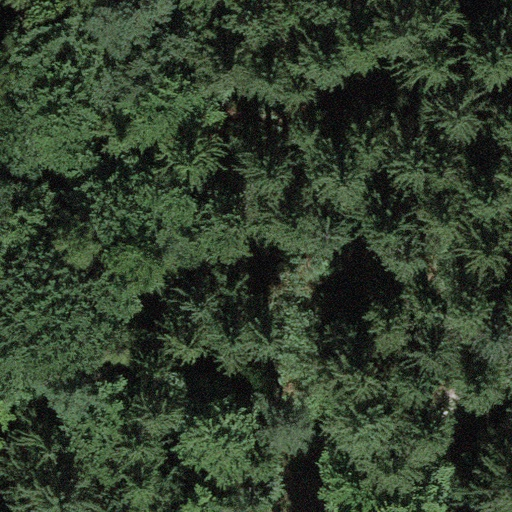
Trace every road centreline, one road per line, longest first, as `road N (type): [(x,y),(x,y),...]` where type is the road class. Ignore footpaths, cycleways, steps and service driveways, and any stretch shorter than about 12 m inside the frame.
road 1 (track): [(0,250),(120,0)]
road 2 (track): [(511,352),(341,511)]
